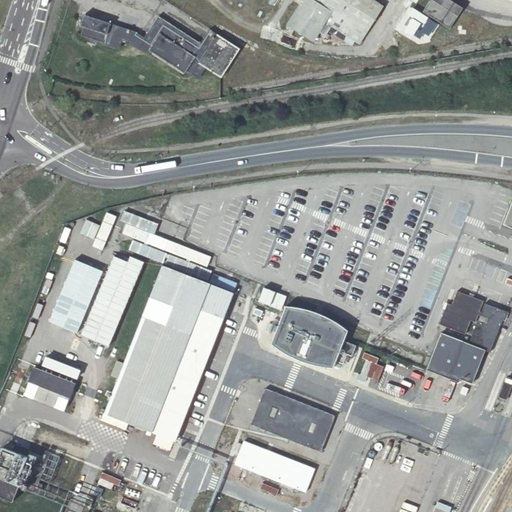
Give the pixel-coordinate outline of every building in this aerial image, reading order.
[(239,0),(266,18),(278,0),(239,0)] [(299,0),(286,22),(312,38),(323,20),(356,42),(380,6),(371,0),(299,0)] [(430,0),(424,11),(451,28),(463,7),(452,0),(430,0)] [(227,10),(258,31),(264,22),(233,2),(227,10)] [(201,42),(180,28),(159,14),(145,37),(134,29),(84,13),(80,25),(83,26),(81,35),(119,47),(122,39),(130,41),(148,53),(151,50),(185,73),(188,69),(199,77),(206,67),(221,76),(240,48),(210,29),(201,42)] [(189,15),(180,28),(201,42),(210,29),(189,15)] [(511,200),(503,224),(511,228),(511,200)] [(107,213),(95,244),(104,248),(117,217),(107,213)] [(114,258),(92,316),(121,326),(145,263),(131,258),(129,263),(114,258)] [(46,342),(76,352),(101,274),(71,264),(46,342)] [(104,414),(173,441),(231,297),(160,269),(104,414)] [(264,290),(259,305),(283,311),(287,296),(264,290)] [(459,380),(471,384),(483,354),(486,355),(499,323),(501,324),(506,312),(484,304),(480,314),(478,313),(481,307),(473,304),(469,316),(475,319),(476,317),(478,318),(467,345),(441,336),(426,373),(457,384),(459,380)] [(286,308),(271,345),(272,346),(282,353),(284,354),(286,356),(294,360),(300,362),(307,365),(313,367),(316,368),(323,369),(332,370),(335,363),(339,352),(347,333),(343,330),(337,326),(329,321),(325,319),(322,317),(315,314),(312,313),(308,312),(303,311),(293,309),(288,308),(286,308)] [(464,333),(470,334),(473,326),(468,323),(464,333)] [(340,352),(339,352),(335,363),(343,366),(345,360),(345,361),(346,362),(347,363),(348,363),(349,363),(350,362),(351,361),(351,359),(350,358),(349,357),(346,356),(347,355),(344,354),(344,353),(343,352),(341,351),(340,352)] [(26,394),(66,410),(76,386),(35,370),(26,394)] [(498,400),(506,403),(511,388),(503,385),(498,400)] [(333,416),(265,388),(252,422),(320,450),(333,416)] [(7,436),(0,453),(0,499),(9,503),(16,486),(20,488),(36,448),(7,436)] [(292,486),(294,488),(303,466),(244,442),(236,464),(280,481),(277,488),(290,492),(292,486)]
